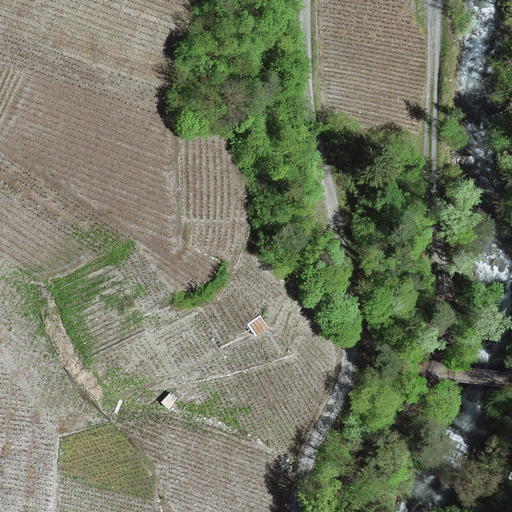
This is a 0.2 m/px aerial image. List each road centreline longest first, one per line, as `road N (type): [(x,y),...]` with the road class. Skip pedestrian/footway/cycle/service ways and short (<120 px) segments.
road 1 (track): [(450,0),(433,52),(439,328),(330,511)]
road 2 (unclassified): [(299,511),(309,460),(339,405),(352,303),(308,53),(309,0)]
